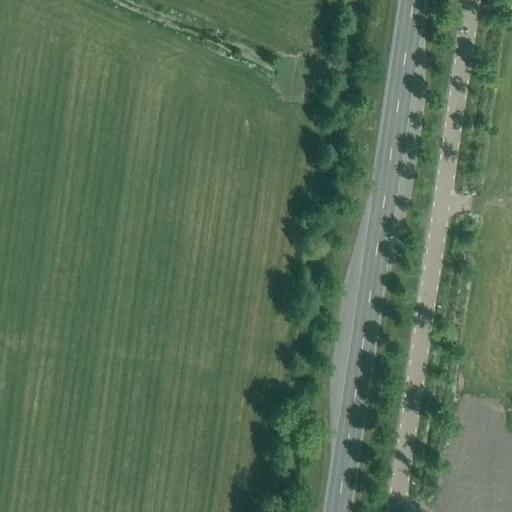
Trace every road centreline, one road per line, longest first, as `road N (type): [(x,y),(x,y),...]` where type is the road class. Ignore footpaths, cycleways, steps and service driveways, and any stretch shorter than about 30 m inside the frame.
road 1 (unclassified): [(393,511),(473,0)]
road 2 (primary): [(336,511),(412,0)]
